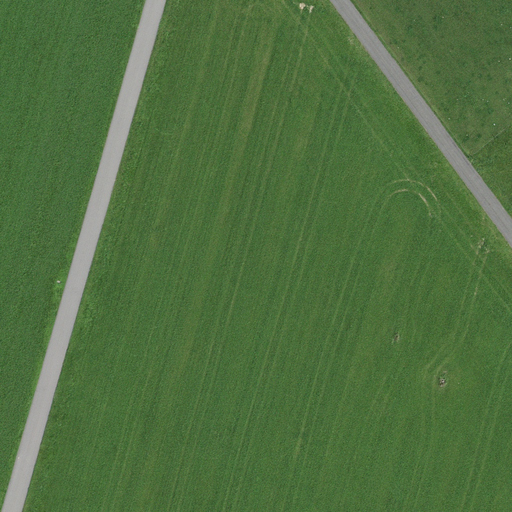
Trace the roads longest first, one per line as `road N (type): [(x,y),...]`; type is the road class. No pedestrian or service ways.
road 1 (unclassified): [(10,511),(158,0)]
road 2 (track): [(333,0),(511,242)]
